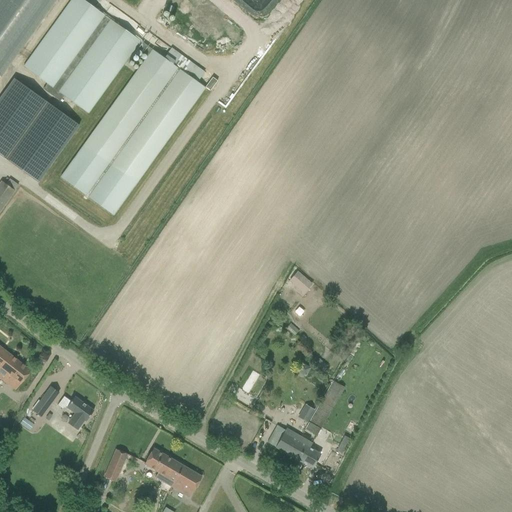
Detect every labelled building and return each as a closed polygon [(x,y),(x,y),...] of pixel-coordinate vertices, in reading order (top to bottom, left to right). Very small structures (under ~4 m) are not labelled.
[(0,0),(0,75),(54,0),(0,0)] [(43,90),(60,102),(64,96),(88,114),(140,42),(82,0),(71,0),(23,67),(47,84),(43,90)] [(296,12),(305,0),(286,0),(284,3),(296,12)] [(60,178),(113,216),(204,88),(152,51),(83,146),(60,178)] [(212,78),(205,88),(209,91),(217,81),(212,78)] [(39,120),(35,117),(7,159),(28,173),(55,132),(51,129),(57,120),(45,111),(39,120)] [(0,210),(3,207),(18,185),(9,179),(5,185),(1,181),(0,182),(0,210)] [(289,281),(294,286),(302,276),(297,271),(289,281)] [(290,323),(287,327),(295,335),(299,330),(290,323)] [(0,378),(4,382),(9,375),(20,384),(30,371),(0,347),(0,378)] [(305,430),(316,436),(344,388),(333,381),(305,430)] [(44,395),(32,411),(40,417),(52,401),(44,395)] [(71,402),(63,397),(57,406),(62,410),(64,407),(74,414),(70,420),(79,427),(84,421),(85,422),(93,411),(74,397),(71,402)] [(309,448),(312,444),(278,424),(267,443),(312,469),(320,454),(309,448)] [(331,433),(326,442),(332,445),(337,436),(331,433)] [(155,478),(189,498),(201,477),(153,449),(144,464),(158,472),(155,478)] [(104,477),(115,482),(119,473),(121,474),(124,469),(121,468),(127,455),(116,450),(104,477)]
